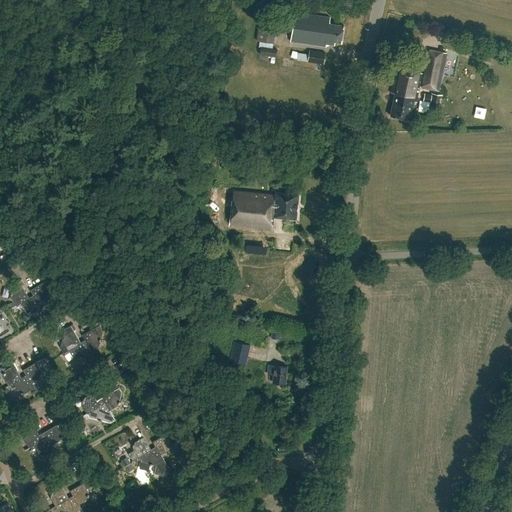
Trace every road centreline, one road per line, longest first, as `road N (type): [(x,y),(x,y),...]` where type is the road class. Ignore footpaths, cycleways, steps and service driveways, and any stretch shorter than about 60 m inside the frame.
road 1 (unclassified): [(347,256),(379,0)]
road 2 (unclassified): [(325,466),(347,256)]
road 3 (unclassified): [(347,256),(511,248)]
road 4 (unclassified): [(186,511),(261,468),(325,466)]
